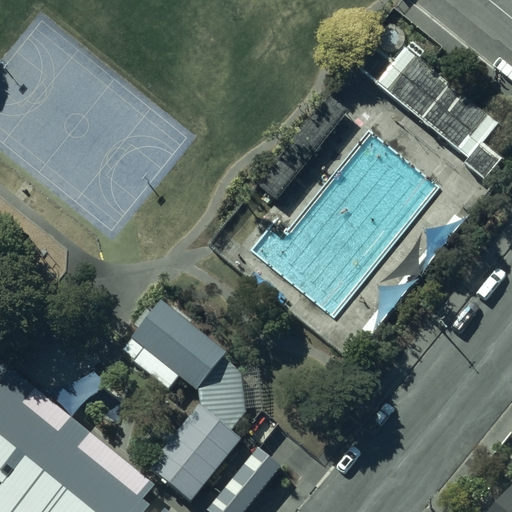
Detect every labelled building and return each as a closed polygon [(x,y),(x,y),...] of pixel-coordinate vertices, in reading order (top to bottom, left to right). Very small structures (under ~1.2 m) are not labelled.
[(393,81),(371,64),(352,86),(465,177),(461,187),(486,205),(503,179),(475,154),(488,138),(403,70),(393,81)] [(277,202),(349,114),(328,97),(257,186),(277,202)] [(239,375),(162,319),(131,354),(199,407),(200,422),(150,482),(184,511),(191,511),(239,451),(232,445),(246,429),(239,375)] [(133,511),(0,403),(0,511),(133,511)] [(511,511),(511,490),(511,491),(493,511),(511,511)]
